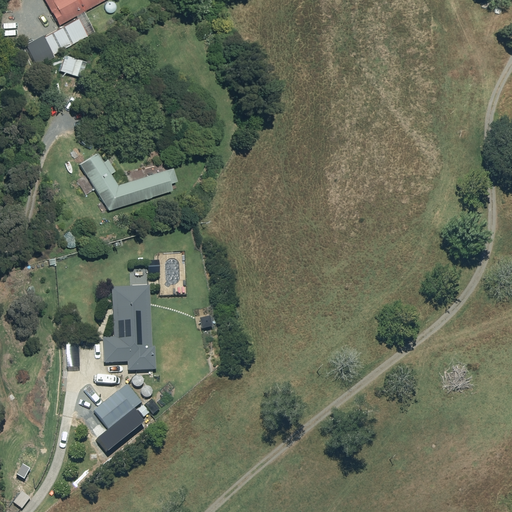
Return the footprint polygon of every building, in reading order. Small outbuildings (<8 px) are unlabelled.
[(46,0),(58,23),(101,0),(46,0)] [(77,17),(60,26),(41,35),(52,55),(88,37),(77,17)] [(102,212),(174,188),(171,181),(177,180),(173,166),(118,184),(112,174),(116,172),(107,158),(102,161),(97,152),(74,166),(102,212)] [(152,282),(113,283),(114,336),(104,336),(105,362),(129,361),(130,370),(157,369),(156,346),(154,346),(152,282)] [(109,430),(135,409),(141,404),(125,385),(94,412),(109,430)]
